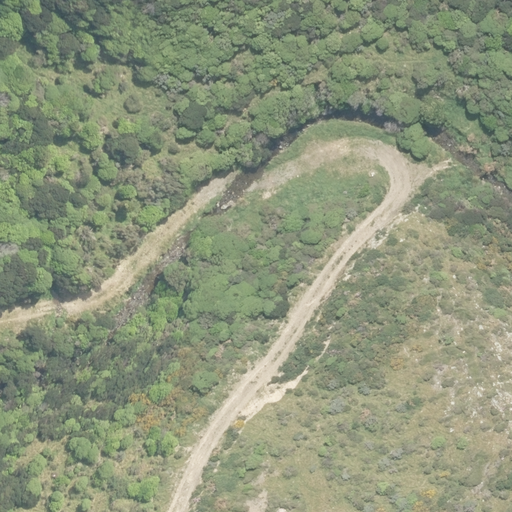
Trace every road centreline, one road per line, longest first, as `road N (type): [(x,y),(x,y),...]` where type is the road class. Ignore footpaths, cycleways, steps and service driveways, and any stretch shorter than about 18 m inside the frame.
road 1 (track): [(511,154),(418,181),(370,207),(216,416),(173,511)]
road 2 (track): [(418,181),(347,143),(281,148),(69,308),(0,320)]
